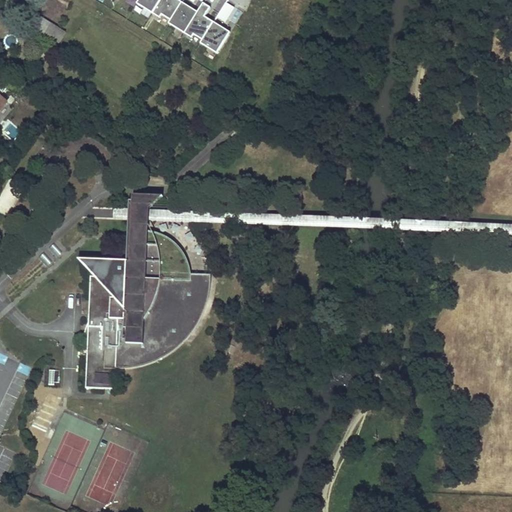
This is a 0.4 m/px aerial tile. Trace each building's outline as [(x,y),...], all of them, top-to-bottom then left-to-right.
[(138,0),(140,1),(138,4),(161,19),(163,15),(172,21),(170,24),(193,38),(195,35),(204,41),(202,44),(218,54),(230,35),(205,20),(207,18),(212,9),(205,4),(199,13),(198,15),(173,0),(138,0)] [(178,0),(173,0),(198,15),(199,13),(178,0)] [(227,3),(218,17),(226,22),(235,8),(227,3)] [(32,12),(23,26),(50,42),(56,32),(58,28),(32,12)] [(207,18),(205,20),(230,35),(231,33),(207,18)] [(50,42),(57,46),(63,36),(56,32),(50,42)] [(1,96),(0,95),(0,124),(14,106),(1,96)] [(131,262),(131,260),(131,259),(132,258),(132,257),(133,257),(133,256),(134,256),(135,256),(136,256),(137,256),(137,257),(138,257),(139,258),(139,259),(139,260),(139,261),(139,262),(140,262),(141,235),(142,235),(142,234),(143,220),(143,215),(147,210),(163,196),(133,195),(132,210),(131,219),(130,262),(131,262)] [(132,210),(117,209),(117,215),(117,219),(131,219),(132,210)] [(142,234),(142,235),(144,236),(146,236),(148,236),(149,237),(151,238),(153,238),(154,239),(156,240),(158,241),(159,242),(161,243),(162,244),(164,245),(165,246),(167,247),(168,248),(169,250),(170,251),(171,253),(173,254),(174,256),(175,257),(175,259),(176,261),(177,262),(178,264),(178,266),(179,267),(179,269),(180,271),(180,273),(180,274),(188,274),(188,273),(188,271),(187,269),(187,267),(186,266),(185,264),(185,262),(184,260),(183,259),(182,257),(181,255),(180,253),(179,252),(177,250),(176,249),(175,247),(173,246),(172,245),(170,244),(169,243),(167,242),(165,240),(164,240),(162,239),(160,238),(158,237),(157,237),(155,236),(153,235),(151,235),(149,235),(147,234),(145,234),(143,234),(142,234)] [(116,366),(116,362),(118,362),(121,362),(125,362),(128,362),(132,361),(135,361),(138,360),(142,359),(145,358),(149,357),(152,356),(155,354),(158,353),(161,351),(164,349),(167,347),(170,345),(173,343),(176,341),(178,338),(179,337),(181,336),(183,333),(185,330),(187,328),(189,325),(191,322),(193,319),(195,316),(196,312),(197,309),(199,306),(200,303),(201,299),(201,296),(202,292),(203,289),(203,285),(203,282),(203,278),(203,275),(188,274),(180,274),(180,273),(180,271),(179,269),(179,267),(178,266),(178,264),(177,262),(176,261),(175,259),(175,257),(174,256),(173,254),(171,253),(170,251),(169,250),(168,248),(167,247),(165,246),(164,245),(162,244),(161,243),(159,242),(158,241),(156,240),(154,239),(153,238),(151,238),(149,237),(148,236),(146,236),(144,236),(142,235),(141,235),(140,262),(139,262),(139,261),(139,260),(139,259),(139,258),(138,257),(137,257),(137,256),(136,256),(135,256),(134,256),(133,256),(133,257),(132,257),(132,258),(131,259),(131,260),(131,262),(130,262),(78,259),(91,273),(89,314),(91,314),(91,318),(89,322),(88,324),(87,326),(86,329),(85,332),(84,334),(84,337),(83,340),(83,342),(88,342),(88,344),(86,389),(104,389),(104,379),(109,380),(109,390),(115,390),(116,366)] [(183,333),(181,336),(179,337),(178,338),(176,341),(173,343),(170,345),(167,347),(164,349),(161,351),(158,353),(155,354),(152,356),(149,357),(145,358),(142,359),(138,360),(135,361),(132,361),(128,362),(125,362),(121,362),(118,362),(116,362),(116,366),(119,366),(123,366),(126,366),(130,366),(134,365),(137,365),(141,364),(144,363),(148,362),(151,360),(155,359),(158,357),(161,355),(165,354),(168,352),(171,350),(174,347),(177,345),(179,343),(182,340),(185,337),(187,334),(189,332),(191,329),(193,326),(195,322),(197,319),(199,316),(200,312),(202,309),(203,306),(204,302),(205,299),(206,295),(206,291),(207,288),(207,284),(207,280),(207,277),(207,275),(203,275),(203,278),(203,282),(203,285),(203,289),(202,292),(201,296),(201,299),(200,303),(199,306),(197,309),(196,312),(195,316),(193,319),(191,322),(189,325),(187,328),(185,330),(183,333)] [(29,430),(43,436),(55,408),(41,402),(29,430)]
